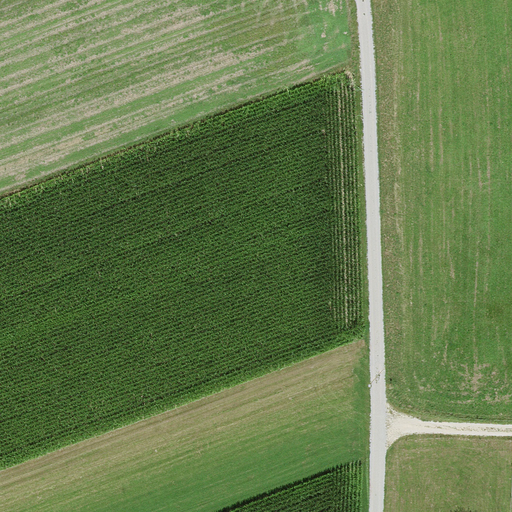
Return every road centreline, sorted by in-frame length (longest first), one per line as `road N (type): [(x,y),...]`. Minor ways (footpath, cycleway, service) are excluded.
road 1 (track): [(371,511),(359,0)]
road 2 (track): [(375,427),(511,432)]
